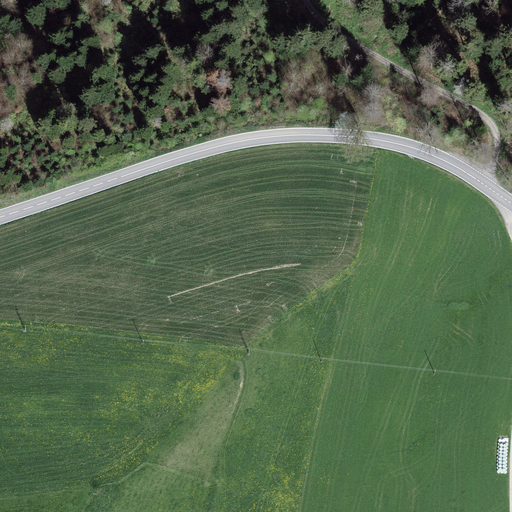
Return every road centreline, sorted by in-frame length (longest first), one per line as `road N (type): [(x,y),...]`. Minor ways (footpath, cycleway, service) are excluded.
road 1 (tertiary): [(511,203),(408,146),(309,135),(210,147),(0,216)]
road 2 (track): [(307,0),(354,43),(491,123),(496,143),(477,179)]
